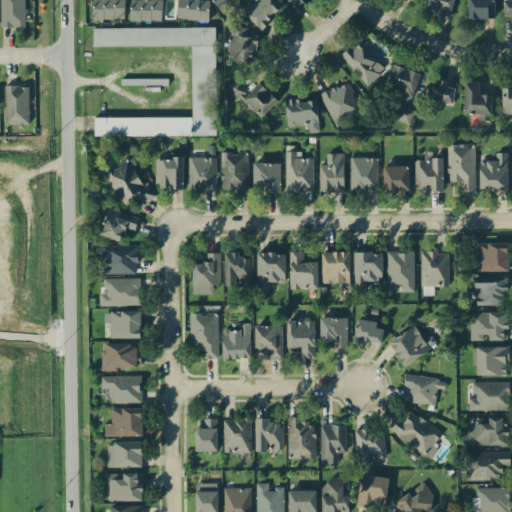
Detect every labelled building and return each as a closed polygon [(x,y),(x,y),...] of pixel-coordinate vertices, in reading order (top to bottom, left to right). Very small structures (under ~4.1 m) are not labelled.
[(0,0),(0,26),(23,26),(23,0),(0,0)] [(84,0),(120,0),(121,17),(84,18),(84,0)] [(127,0),(160,0),(160,18),(128,18),(127,0)] [(170,0),(201,0),(202,20),(170,20),(170,0)] [(225,0),(218,9),(207,0),(225,0)] [(250,0),(268,0),(277,9),(255,31),(237,14),(250,0)] [(285,0),(305,0),(295,10),(285,0)] [(422,0),(453,0),(450,11),(422,3),(422,0)] [(466,0),(466,18),(483,18),(483,16),(493,16),(493,0),(466,0)] [(511,0),(511,17),(500,17),(500,0),(511,0)] [(88,117),(186,115),(185,45),(87,46),(87,27),(213,25),(214,134),(88,136),(88,117)] [(221,31),(246,28),(250,57),(225,60),(221,31)] [(354,34),(380,62),(362,79),(336,51),(354,34)] [(389,61),(415,73),(404,96),(378,84),(389,61)] [(426,75),(452,82),(446,103),(420,95),(426,75)] [(118,76),(166,76),(166,88),(118,87),(118,76)] [(241,76),(270,101),(255,119),(226,95),(241,76)] [(317,91),(342,78),(357,110),(331,122),(317,91)] [(460,78),(486,79),(485,113),(459,112),(460,78)] [(511,84),(511,111),(497,111),(498,84),(511,84)] [(2,86),(26,86),(26,123),(3,123),(2,86)] [(282,98),(312,99),(311,128),(281,127),(282,98)] [(444,144),(470,143),(471,192),(445,193),(444,144)] [(282,149),(308,148),(308,189),(283,190),(282,149)] [(221,152),(245,152),(246,192),(222,192),(221,152)] [(477,154),(504,154),(503,188),(477,188),(477,154)] [(154,156),(176,155),(177,189),(154,189),(154,156)] [(187,156),(214,156),(214,190),(187,190),(187,156)] [(349,156),(372,156),(373,190),(349,190),(349,156)] [(101,171),(126,157),(150,198),(126,213),(101,171)] [(317,159),(342,160),(341,190),(316,189),(317,159)] [(415,160),(441,159),(441,192),(415,193),(415,160)] [(251,161),(279,161),(279,191),(251,191),(251,161)] [(381,162),(406,162),(405,190),(380,189),(381,162)] [(113,204),(129,226),(107,243),(90,222),(113,204)] [(475,244),(501,242),(502,270),(476,271),(475,244)] [(94,271),(95,244),(135,246),(134,273),(94,271)] [(416,249),(444,249),(444,291),(416,291),(416,249)] [(317,250),(346,250),(345,281),(316,281),(317,250)] [(350,250),(375,250),(375,276),(350,276),(350,250)] [(253,251),(280,252),(279,289),(252,288),(253,251)] [(285,251),(310,251),(310,285),(285,285),(285,251)] [(387,252),(410,252),(410,288),(387,288),(387,252)] [(216,253),(216,292),(187,293),(186,254),(216,253)] [(223,254),(246,253),(246,277),(223,277),(223,254)] [(95,304),(95,279),(136,279),(135,305),(95,304)] [(462,281),(505,282),(504,302),(461,300),(462,281)] [(105,336),(106,310),(140,310),(140,336),(105,336)] [(351,311),(377,312),(377,340),(351,340),(351,311)] [(213,312),(214,355),(188,356),(187,313),(213,312)] [(466,313),(509,314),(508,339),(465,338),(466,313)] [(317,315),(345,315),(345,343),(317,343),(317,315)] [(283,321),(312,321),(312,351),(283,351),(283,321)] [(406,323),(427,341),(407,363),(387,346),(406,323)] [(249,325),(277,325),(277,352),(250,352),(249,325)] [(219,330),(244,329),(244,356),(219,357),(219,330)] [(99,366),(100,343),(140,344),(140,367),(99,366)] [(470,347),(508,347),(508,375),(470,375),(470,347)] [(100,399),(100,373),(137,374),(137,400),(100,399)] [(400,376),(438,375),(439,404),(401,405),(400,376)] [(464,382),(508,382),(508,408),(464,408),(464,382)] [(103,432),(103,408),(137,408),(137,432),(103,432)] [(408,411),(441,434),(425,456),(392,433),(408,411)] [(218,415),(244,415),(245,450),(219,451),(218,415)] [(252,415),(280,415),(280,453),(252,453),(252,415)] [(464,416),(506,417),(506,443),(464,443),(464,416)] [(288,419),(313,418),(314,460),(289,461),(288,419)] [(348,426),(378,421),(385,455),(354,461),(348,426)] [(188,422),(211,422),(211,452),(189,452),(188,422)] [(319,423),(342,423),(343,463),(320,464),(319,423)] [(106,465),(106,439),(138,438),(138,465),(106,465)] [(466,451),(506,451),(507,481),(466,481),(466,451)] [(100,499),(99,472),(141,472),(141,499),(100,499)] [(357,474),(384,479),(379,507),(352,502),(357,474)] [(317,511),(318,475),(336,475),(336,511),(317,511)] [(420,478),(436,501),(420,511),(396,511),(388,501),(420,478)] [(190,511),(191,482),(215,482),(214,511),(190,511)] [(221,511),(221,486),(250,485),(250,511),(221,511)] [(257,511),(257,486),(280,486),(280,511),(257,511)] [(286,511),(286,487),(311,487),(311,511),(286,511)] [(472,511),(472,487),(506,487),(506,511),(472,511)]
